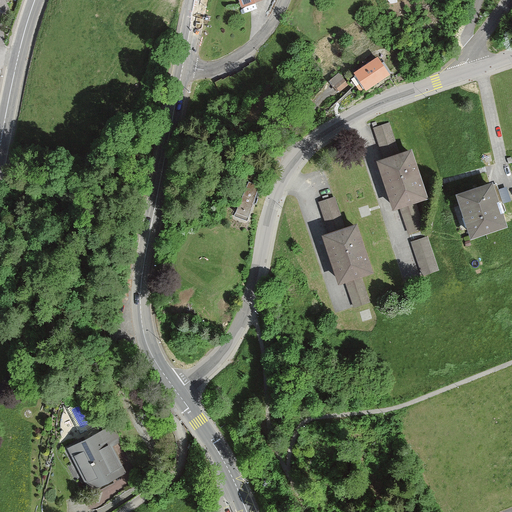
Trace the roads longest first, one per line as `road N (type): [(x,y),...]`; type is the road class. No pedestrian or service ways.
road 1 (unclassified): [(177,394),(223,351),(245,317),(273,201),(291,163),(356,112),(458,73)]
road 2 (secondary): [(177,394),(149,350),(140,290),(180,72)]
road 3 (secondary): [(34,0),(0,142)]
road 4 (residential): [(177,394),(180,459),(164,482),(120,511)]
road 5 (secondary): [(246,511),(213,443),(177,394)]
road 6 (residential): [(180,72),(234,59),(266,30),(283,0)]
